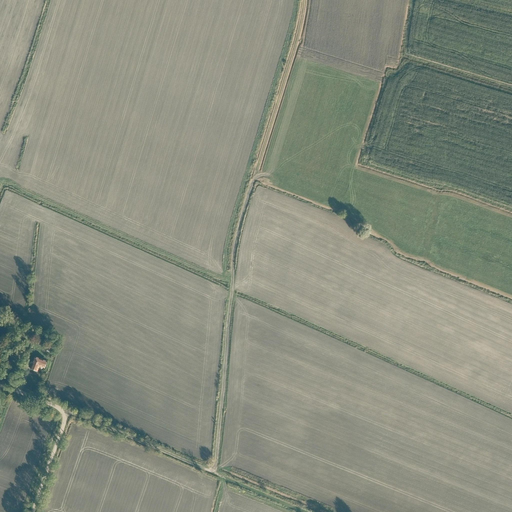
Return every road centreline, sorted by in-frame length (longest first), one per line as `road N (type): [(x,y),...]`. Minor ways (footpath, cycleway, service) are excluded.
road 1 (track): [(253,179),(233,255),(212,467),(68,413)]
road 2 (tertiary): [(0,383),(68,413),(32,511)]
